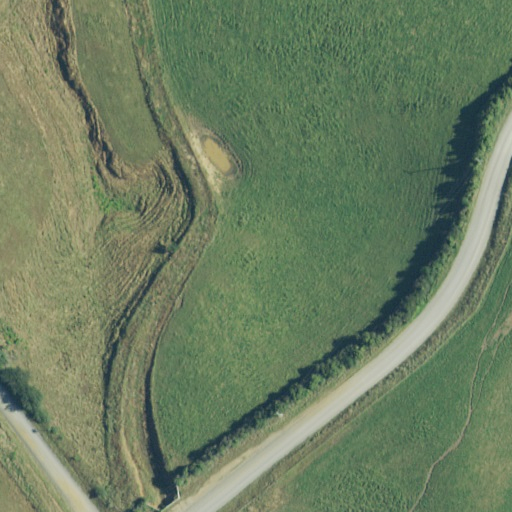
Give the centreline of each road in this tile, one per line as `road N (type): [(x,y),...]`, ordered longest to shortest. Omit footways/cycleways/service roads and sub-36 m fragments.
road 1 (unclassified): [(197,511),(454,290),(511,114)]
road 2 (unclassified): [(89,511),(0,394)]
